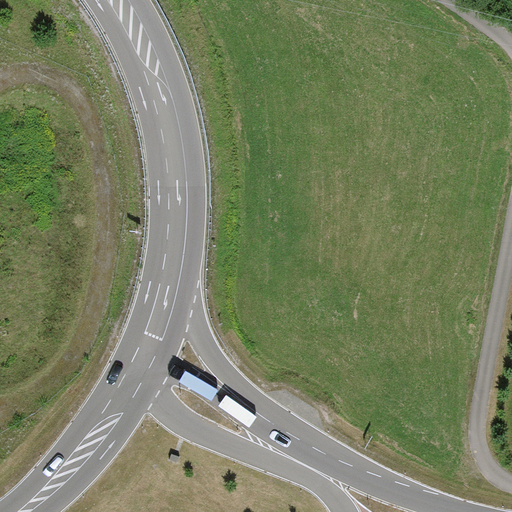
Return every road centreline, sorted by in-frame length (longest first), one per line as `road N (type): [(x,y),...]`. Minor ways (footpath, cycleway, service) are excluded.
road 1 (track): [(0,417),(48,397),(92,352),(119,246),(112,149),(96,102),(72,74),(45,65),(12,63),(0,83)]
road 2 (trunk): [(180,264),(178,154),(155,74),(113,0)]
road 3 (track): [(511,478),(489,465),(480,419),(511,227)]
road 4 (secondary): [(145,369),(159,400),(221,441),(319,486),(345,511)]
road 5 (secondary): [(468,511),(380,478),(240,406)]
road 6 (primary): [(37,511),(91,459),(145,369)]
road 7 (secondary): [(240,406),(178,286)]
